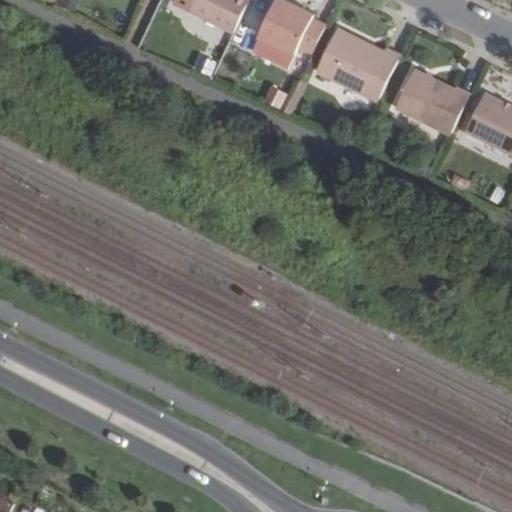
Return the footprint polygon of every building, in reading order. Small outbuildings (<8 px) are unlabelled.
[(175,0),(174,3),(190,11),(235,32),(250,0),(175,0)] [(286,0),(278,0),(261,36),(297,54),(301,47),(314,53),(327,26),(314,19),(316,15),(286,0)] [(339,29),(318,72),(379,102),(402,55),(387,49),(386,51),(339,29)] [(416,70),(397,109),(452,135),(472,94),(457,87),(456,90),(416,70)] [(270,85),(263,100),(279,108),(286,93),(270,85)] [(511,106),(487,94),(468,132),(511,154),(511,106)]
